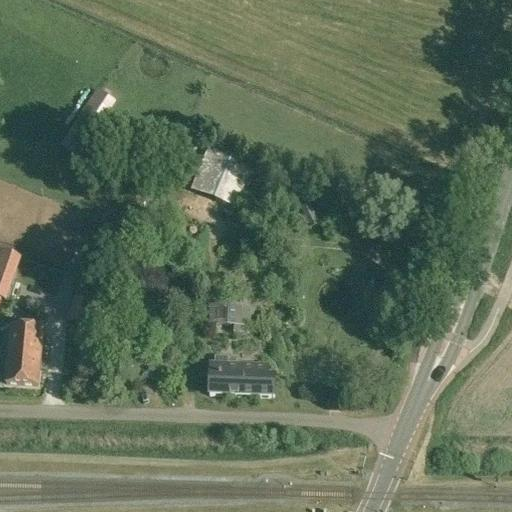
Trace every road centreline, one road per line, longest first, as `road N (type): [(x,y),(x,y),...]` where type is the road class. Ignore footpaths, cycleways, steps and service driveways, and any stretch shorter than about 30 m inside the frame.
road 1 (unclassified): [(401,434),(276,418),(0,410)]
road 2 (secondary): [(412,409),(457,339),(474,273)]
road 3 (secondary): [(474,273),(454,299),(412,409)]
